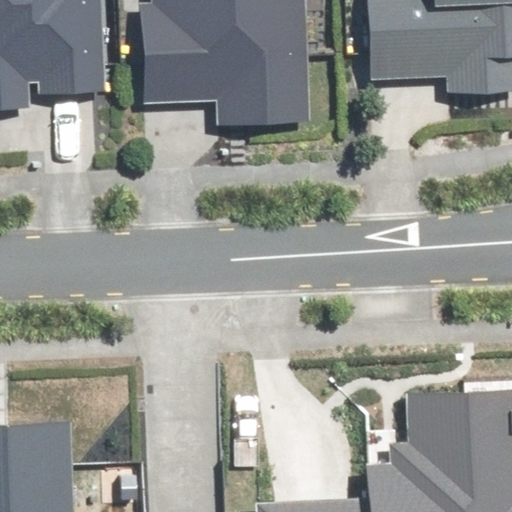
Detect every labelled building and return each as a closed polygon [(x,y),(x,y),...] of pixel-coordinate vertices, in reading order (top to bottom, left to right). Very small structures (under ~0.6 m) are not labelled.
[(0,0),(0,105),(30,104),(30,92),(102,88),(97,0),(0,0)] [(158,0),(159,3),(146,3),(150,99),(219,96),(220,125),(308,120),(301,0),(158,0)] [(511,0),(374,0),(379,78),(451,75),(452,93),(511,90),(511,0)] [(263,501),(263,511),(511,511),(511,398),(412,401),(413,446),(392,446),(392,464),(365,464),(365,499),(263,501)] [(70,511),(67,422),(0,424),(0,511),(70,511)]
